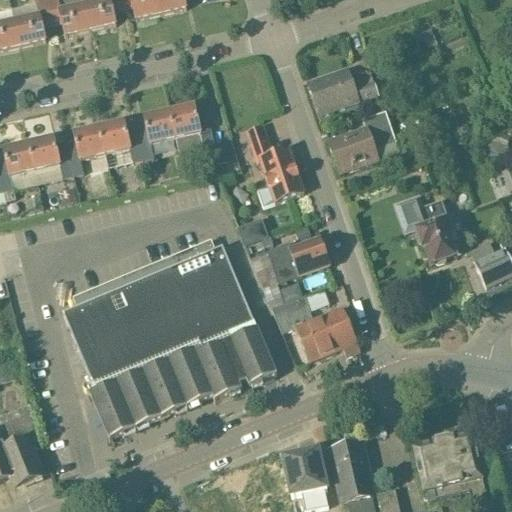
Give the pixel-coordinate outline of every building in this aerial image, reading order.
[(15,24),(21,51),(47,45),(45,33),(53,31),(45,0),(33,0),(34,4),(35,4),(36,8),(12,13),(15,24)] [(45,0),(53,31),(62,29),(65,41),(91,35),(83,0),(66,0),(58,2),(57,0),(45,0)] [(83,0),(91,35),(117,29),(114,17),(124,14),(119,0),(83,0)] [(119,0),(124,14),(133,12),(136,25),(162,19),(156,0),(119,0)] [(188,13),(185,0),(186,0),(156,0),(162,19),(188,13)] [(0,55),(21,51),(15,24),(0,27),(0,55)] [(370,77),(352,83),(349,73),(307,88),(319,121),(378,101),(370,77)] [(176,143),(200,137),(207,165),(216,163),(217,168),(228,165),(223,145),(215,147),(207,114),(197,116),(195,108),(169,114),(176,143)] [(146,128),(136,130),(144,164),(154,161),(151,148),(176,143),(169,114),(144,120),(146,128)] [(375,154),(396,147),(386,116),(363,124),(366,132),(328,145),(339,178),(379,164),(375,154)] [(134,166),(144,164),(136,130),(126,132),(125,125),(99,131),(105,159),(131,153),(134,166)] [(260,168),(274,209),(304,199),(289,154),(273,159),(263,130),(246,136),(257,169),(260,168)] [(75,144),(65,146),(73,181),(108,172),(105,159),(99,131),(73,136),(75,144)] [(62,183),(73,181),(65,146),(56,149),(54,141),(29,146),(35,175),(59,170),(62,183)] [(5,161),(0,161),(0,181),(3,196),(13,194),(10,181),(35,175),(29,146),(3,152),(5,161)] [(461,250),(450,221),(443,204),(421,212),(428,229),(417,233),(431,270),(461,258),(458,251),(461,250)] [(262,223),(238,232),(244,250),(269,241),(262,223)] [(279,289),(302,281),(331,271),(321,243),(292,253),(290,249),(267,257),(279,289)] [(487,293),(511,281),(511,244),(502,249),(504,252),(493,257),(489,248),(470,256),(487,293)] [(223,251),(63,317),(96,396),(91,399),(111,446),(214,403),(216,407),(278,382),(258,334),(223,251)] [(305,301),(283,309),(271,313),(283,338),(296,334),(310,368),(342,355),(334,335),(339,333),(337,328),(332,331),(332,330),(329,331),(324,321),(312,326),(305,301)] [(346,362),(361,357),(343,313),(324,321),(329,331),(332,330),(332,331),(337,328),(339,333),(334,335),(342,355),(343,355),(346,362)] [(0,387),(19,383),(13,361),(0,363),(0,387)] [(14,492),(45,480),(35,455),(42,453),(31,409),(0,420),(0,486),(10,482),(14,492)] [(474,440),(414,453),(424,497),(444,492),(446,501),(470,496),(473,511),(489,509),(483,483),(474,440)] [(365,446),(329,454),(341,508),(377,500),(365,446)] [(317,456),(287,463),(287,462),(285,463),(293,500),(303,498),(305,511),(322,511),(328,511),(325,494),(327,493),(318,455),(317,456)] [(232,473),(242,511),(290,511),(278,462),(232,473)] [(398,511),(395,496),(379,499),(381,511),(398,511)]
